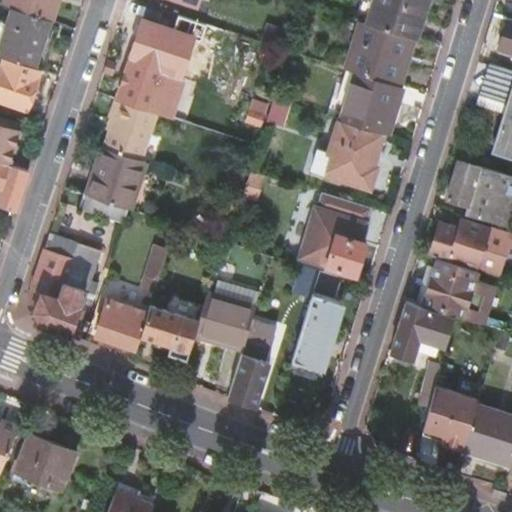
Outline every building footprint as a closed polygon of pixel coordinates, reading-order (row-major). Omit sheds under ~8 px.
[(7,0),(6,5),(14,7),(52,20),(58,0),(7,0)] [(358,15),(357,18),(362,20),(416,37),(421,39),(422,36),(418,34),(428,1),(430,2),(430,0),(364,0),(360,16),(358,15)] [(14,7),(0,49),(0,56),(4,57),(40,69),(42,70),(56,27),(50,25),(52,20),(14,7)] [(511,19),(508,18),(499,47),(511,51),(511,19)] [(168,67),(180,31),(143,19),(130,57),(131,57),(117,99),(173,116),(187,73),(182,72),(168,67)] [(362,20),(347,67),(359,71),(402,84),(416,37),(362,20)] [(268,22),(262,39),(278,44),(283,26),(268,22)] [(0,101),(27,110),(40,69),(4,57),(0,70),(0,101)] [(511,69),(498,66),(489,97),(507,102),(494,142),(493,146),(511,151),(511,69)] [(380,130),(391,133),(406,85),(402,84),(359,71),(344,118),(380,130)] [(104,148),(144,160),(160,113),(116,99),(110,118),(113,119),(104,148)] [(256,99),(253,108),(268,113),(271,103),(256,99)] [(268,113),(253,108),(249,119),(263,124),(264,124),(268,113)] [(344,118),(341,117),(329,152),(335,154),(329,174),(363,185),(366,185),(369,184),(371,182),(373,181),(375,178),(376,175),(376,173),(376,169),(375,168),(374,165),(372,164),(370,163),(380,130),(344,118)] [(0,160),(10,164),(20,131),(0,125),(2,119),(0,118),(0,160)] [(103,147),(87,195),(129,208),(131,208),(147,161),(144,160),(104,148),(103,147)] [(465,213),(509,226),(509,225),(506,224),(511,205),(511,175),(480,166),(459,159),(447,197),(468,203),(465,213)] [(10,164),(0,160),(0,186),(3,187),(0,196),(0,206),(16,212),(29,170),(10,164)] [(230,175),(244,180),(249,166),(235,161),(230,175)] [(253,169),(245,193),(243,201),(272,210),(282,178),(253,169)] [(359,273),(368,241),(362,239),(372,206),(324,191),(319,206),(318,206),(304,255),(359,273)] [(129,208),(87,195),(86,194),(81,209),(124,223),(129,208)] [(225,195),(220,209),(235,214),(239,200),(225,195)] [(441,222),(431,253),(478,267),(490,227),(460,218),(458,226),(441,222)] [(511,227),(492,224),(486,263),(508,266),(511,237),(511,227)] [(102,251),(51,233),(32,290),(42,293),(37,310),(43,324),(75,335),(80,320),(87,322),(93,301),(83,298),(89,281),(92,281),(102,251)] [(152,304),(169,248),(160,245),(145,291),(144,290),(138,308),(109,298),(97,335),(137,349),(142,334),(152,304)] [(429,266),(419,301),(464,316),(464,317),(479,322),(490,284),(470,278),(473,268),(432,256),(429,266)] [(346,276),(322,269),(294,359),(322,367),(343,300),(339,299),(346,276)] [(257,308),(209,293),(201,320),(196,335),(244,350),(248,338),(257,308)] [(452,328),(456,315),(409,300),(393,351),(414,357),(426,318),(431,319),(430,322),(452,329),(452,328)] [(152,304),(142,334),(173,344),(171,351),(189,357),(196,335),(201,320),(183,314),(152,304)] [(248,338),(244,350),(229,397),(257,406),(271,363),(266,362),(271,346),(248,338)] [(436,385),(439,375),(424,371),(414,405),(429,410),(436,385)] [(480,399),(436,385),(429,410),(425,427),(443,433),(441,441),(464,448),(478,404),(479,401),(480,399)] [(511,462),(511,414),(478,404),(464,448),(511,463),(511,462)] [(0,471),(18,426),(2,419),(1,421),(0,422),(0,471)] [(30,432),(15,469),(63,487),(77,449),(30,432)] [(115,490),(106,511),(151,511),(154,505),(115,490)] [(297,511),(299,508),(267,496),(260,511),(297,511)]
